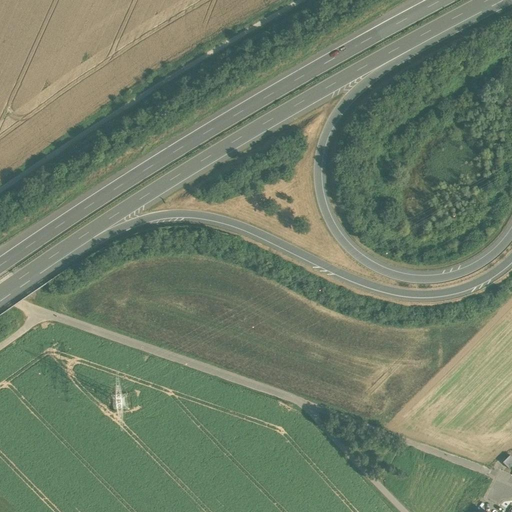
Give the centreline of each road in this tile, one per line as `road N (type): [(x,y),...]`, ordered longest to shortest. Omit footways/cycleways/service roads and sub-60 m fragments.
road 1 (motorway): [(19,279),(123,227),(184,214),(236,224),(397,291),(453,290),(511,258)]
road 2 (motorway): [(19,279),(222,146),(460,13)]
road 3 (motorway): [(435,0),(253,99),(0,264)]
road 4 (motorway): [(511,235),(468,270),(415,278),(386,271),(342,242),(321,201),(320,141),(338,107),(379,71),(439,37),(460,13)]
road 5 (track): [(0,191),(301,0)]
road 6 (track): [(38,312),(314,408)]
road 7 (track): [(314,408),(501,479)]
road 8 (track): [(405,511),(314,408)]
